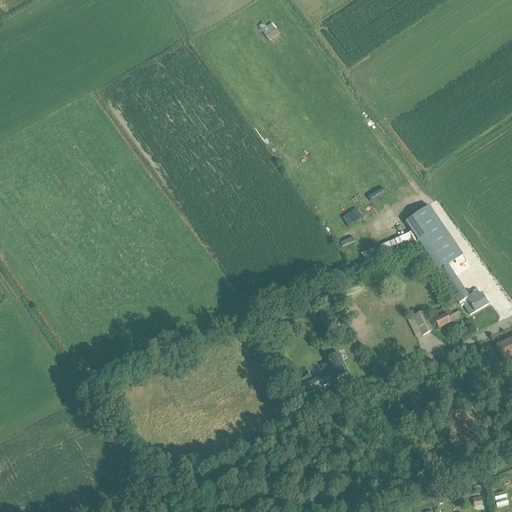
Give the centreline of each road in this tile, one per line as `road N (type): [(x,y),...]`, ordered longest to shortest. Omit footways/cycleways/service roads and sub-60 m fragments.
road 1 (track): [(0,279),(165,511)]
road 2 (unclassified): [(511,322),(303,417)]
